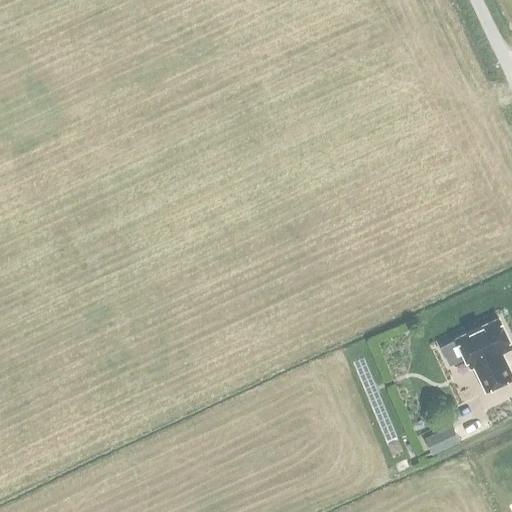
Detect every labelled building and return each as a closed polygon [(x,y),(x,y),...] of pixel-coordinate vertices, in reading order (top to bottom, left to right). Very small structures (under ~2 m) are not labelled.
[(330,298),(351,283),(344,274),(323,288),(330,298)] [(374,295),(361,312),(371,320),(384,303),(374,295)] [(300,298),(276,308),(281,319),(304,308),(300,298)] [(248,326),(253,337),(277,326),(272,316),(248,326)] [(511,347),(499,320),(441,348),(449,367),(466,359),(471,369),(474,367),(486,393),(511,380),(511,377),(504,360),(502,361),(499,355),(511,349),(511,347)] [(371,373),(332,389),(354,442),(369,436),(367,431),(391,421),(371,373)] [(450,428),(424,440),(431,456),(457,443),(450,428)]
